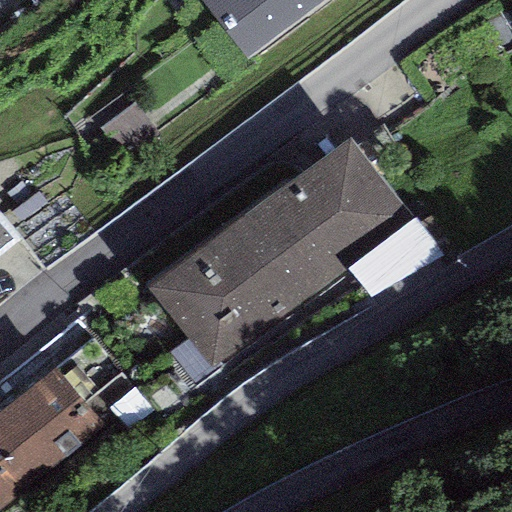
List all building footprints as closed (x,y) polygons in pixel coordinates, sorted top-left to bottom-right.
[(208,0),(247,51),(316,0),(208,0)] [(407,220),(349,142),(155,283),(213,362),(407,220)] [(0,307),(44,273),(0,212),(0,307)] [(420,215),(357,263),(380,294),(444,245),(420,215)] [(57,370),(0,415),(0,507),(102,426),(57,370)]
